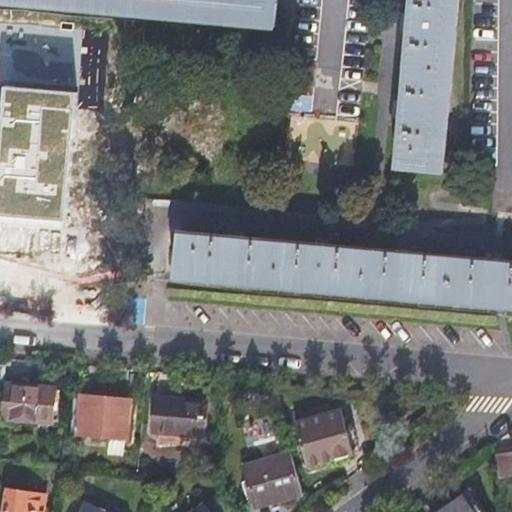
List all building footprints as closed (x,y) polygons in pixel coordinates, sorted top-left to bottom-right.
[(0,0),(0,5),(277,29),(279,0),(0,0)] [(414,0),(413,18),(405,17),(404,34),(411,36),(405,106),(399,105),(397,123),(404,123),(400,169),(448,174),(463,0),(414,0)] [(315,66),(299,65),(297,84),(313,86),(315,66)] [(0,217),(64,222),(76,93),(7,87),(1,149),(0,148),(0,217)] [(511,257),(178,229),(174,279),(511,307),(511,257)] [(55,389),(9,385),(6,419),(52,425),(55,389)] [(134,401),(83,397),(80,434),(129,439),(134,401)] [(159,398),(146,397),(142,432),(156,434),(159,398)] [(207,403),(159,398),(156,434),(204,438),(207,403)] [(341,409),(296,423),(310,469),(356,455),(341,409)] [(511,447),(496,449),(500,478),(511,475),(511,447)] [(257,509),(304,495),(292,453),(245,466),(257,509)] [(44,511),(48,497),(10,491),(6,511),(44,511)] [(482,511),(470,494),(442,511),(482,511)] [(104,511),(87,503),(82,511),(104,511)]
